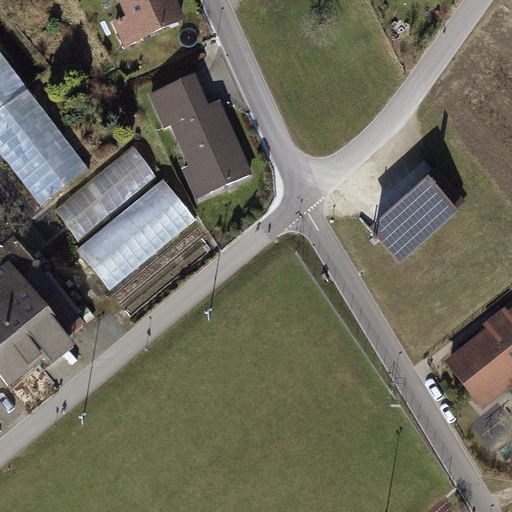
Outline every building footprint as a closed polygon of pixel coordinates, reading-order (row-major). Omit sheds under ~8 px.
[(173,0),(117,0),(126,20),(114,25),(127,53),(185,26),(173,0)] [(0,151),(48,214),(99,173),(0,44),(0,151)] [(197,80),(154,98),(167,128),(173,126),(192,170),(182,171),(196,204),(256,178),(224,104),(210,110),(197,80)] [(79,253),(166,181),(136,144),(99,173),(48,214),(79,253)] [(166,181),(79,253),(113,296),(204,227),(166,181)] [(429,183),(371,237),(401,268),(458,214),(429,183)] [(29,286),(13,266),(0,276),(0,367),(18,390),(50,364),(57,372),(83,351),(72,338),(87,327),(44,274),(29,286)] [(491,331),(450,363),(484,406),(511,383),(511,313),(509,316),(505,310),(486,325),(488,327),(491,331)]
